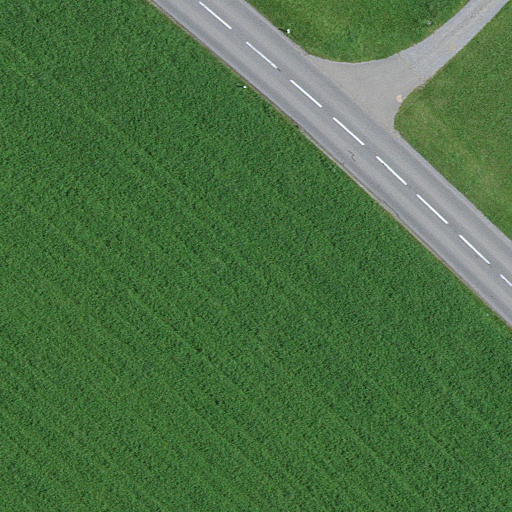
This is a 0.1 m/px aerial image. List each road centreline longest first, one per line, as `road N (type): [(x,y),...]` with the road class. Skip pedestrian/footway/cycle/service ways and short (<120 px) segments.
road 1 (tertiary): [(511,289),(345,130),(182,0)]
road 2 (track): [(491,0),(345,130)]
